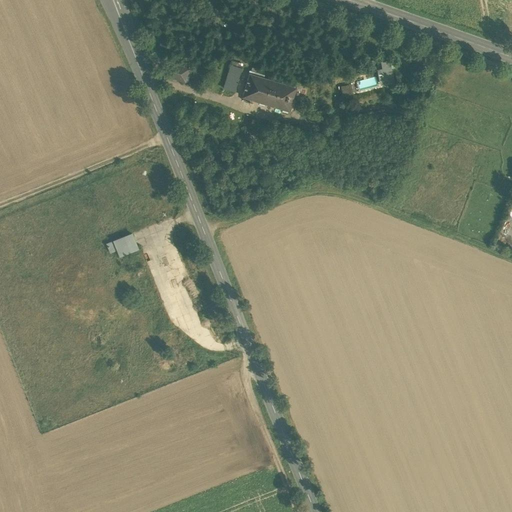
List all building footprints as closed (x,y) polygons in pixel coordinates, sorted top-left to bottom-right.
[(395,80),(391,59),(377,62),(380,82),(395,80)] [(163,76),(186,83),(190,68),(167,61),(163,76)] [(223,88),(234,92),(241,70),(231,67),(223,88)] [(296,90),(249,75),(242,95),(289,110),(296,90)] [(344,95),(354,93),(351,83),(342,86),(344,95)] [(121,258),(139,250),(131,234),(107,245),(111,253),(117,250),(121,258)]
